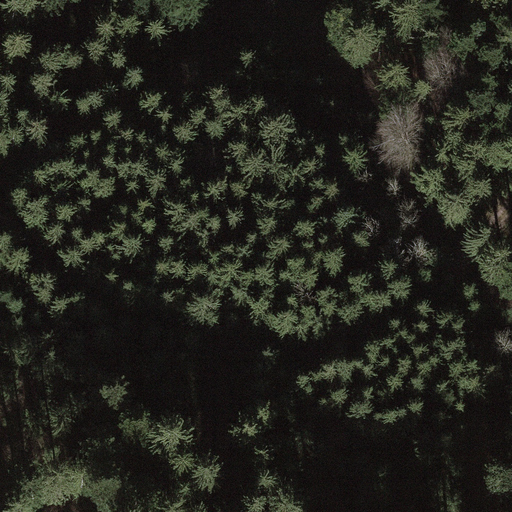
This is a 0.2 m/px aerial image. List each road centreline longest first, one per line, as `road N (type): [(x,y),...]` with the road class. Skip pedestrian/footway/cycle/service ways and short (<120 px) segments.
road 1 (track): [(0,212),(53,267),(136,322),(250,350),(338,345),(402,312),(511,195)]
road 2 (track): [(0,194),(331,0)]
